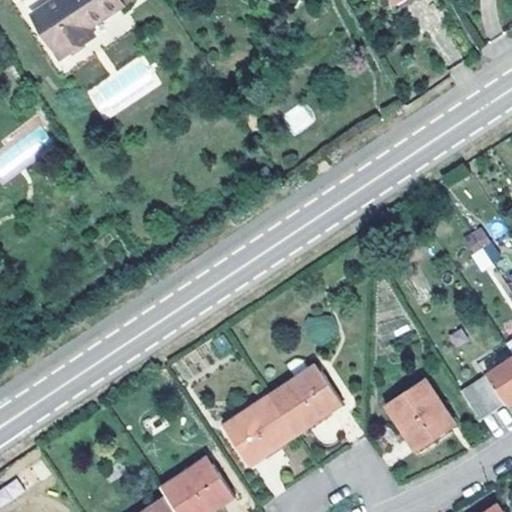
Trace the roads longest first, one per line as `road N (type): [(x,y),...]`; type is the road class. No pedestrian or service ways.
road 1 (primary): [(511,90),(0,428)]
road 2 (unknown): [(289,511),(284,502),(294,477),(366,445),(378,445),(425,498)]
road 3 (residential): [(395,511),(511,448)]
